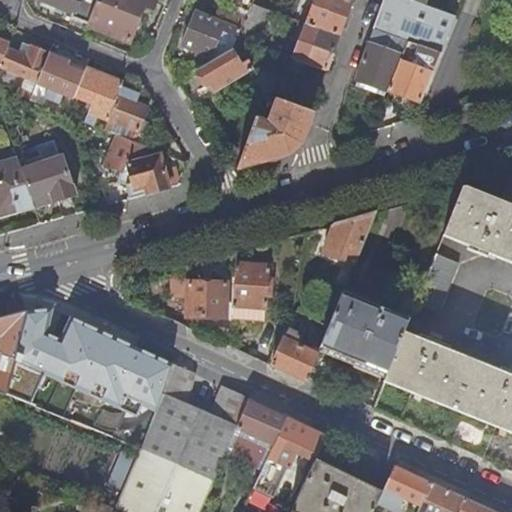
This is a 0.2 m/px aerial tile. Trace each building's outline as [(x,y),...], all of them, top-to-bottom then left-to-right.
[(41,0),(58,7),(74,13),(73,18),(89,24),(97,0),(41,0)] [(97,0),(89,24),(88,26),(130,43),(144,6),(152,10),(156,0),(97,0)] [(238,0),(235,10),(223,5),(217,20),(243,30),(253,4),(254,0),(238,0)] [(320,0),(312,0),(312,1),(315,2),(307,24),(314,27),(339,37),(352,0),(350,0),(329,0),(328,3),(320,0)] [(441,53),(456,17),(424,5),(411,0),(385,0),(375,29),(405,40),(413,43),(420,46),(441,53)] [(256,44),(269,10),(253,4),(243,30),(239,38),(254,44),(256,44)] [(74,13),(58,7),(56,13),(72,20),(73,18),(74,13)] [(217,20),(196,12),(182,47),(212,58),(215,56),(218,61),(234,51),(238,43),(239,38),(243,30),(217,20)] [(327,72),(339,37),(314,27),(307,46),(302,48),(299,55),(305,57),(303,63),(304,63),(327,72)] [(385,90),(387,90),(405,40),(375,29),(357,80),(359,81),(385,90)] [(10,43),(0,38),(0,66),(8,48),(10,43)] [(242,65),(247,62),(254,44),(239,38),(238,43),(234,51),(242,65)] [(387,90),(422,102),(441,53),(420,46),(413,64),(406,62),(413,43),(405,40),(387,90)] [(25,55),(29,45),(23,43),(19,53),(25,55)] [(413,64),(420,46),(413,43),(406,62),(413,64)] [(38,81),(49,53),(29,45),(25,55),(19,53),(8,48),(0,66),(31,78),(26,91),(33,93),(34,90),(37,83),(38,81)] [(253,71),(247,62),(242,65),(234,51),(218,61),(199,72),(198,72),(207,87),(210,85),(215,94),(253,71)] [(85,72),(72,67),(69,66),(70,62),(49,53),(38,81),(37,83),(49,88),(45,97),(55,101),(58,92),(74,99),(76,96),(85,72)] [(296,86),(304,63),(303,63),(297,60),(281,54),(272,78),(296,86)] [(123,84),(86,68),(85,72),(76,96),(93,103),(85,122),(94,126),(99,116),(108,120),(121,88),(123,84)] [(385,90),(359,81),(357,86),(383,95),(385,90)] [(277,100),(296,107),(301,94),(282,87),(277,100)] [(33,93),(26,91),(21,88),(19,95),(30,100),(33,93)] [(137,95),(121,88),(108,120),(105,130),(110,132),(114,122),(138,132),(148,108),(134,103),(137,95)] [(39,92),(34,90),(33,93),(30,100),(35,102),(39,92)] [(312,113),(296,107),(277,100),(272,98),(270,103),(274,105),(268,122),(257,119),(239,169),(290,155),(300,145),(312,113)] [(148,123),(140,144),(146,147),(160,153),(164,154),(168,141),(157,125),(148,123)] [(160,153),(146,147),(140,144),(117,135),(107,166),(131,174),(136,191),(145,188),(147,195),(170,189),(160,153)] [(0,218),(35,209),(23,171),(19,158),(0,163),(0,218)] [(63,158),(23,171),(35,209),(75,197),(63,158)] [(511,207),(465,188),(462,189),(443,237),(487,254),(511,264),(511,207)] [(436,234),(443,237),(462,189),(453,192),(436,234)] [(324,253),(345,261),(354,264),(375,213),(334,225),(324,253)] [(459,264),(436,255),(416,304),(439,313),(459,264)] [(354,264),(345,261),(342,269),(351,273),(354,264)] [(273,296),(273,291),(268,290),(269,278),(270,266),(236,263),(232,319),(265,321),(268,296),(273,296)] [(171,299),(173,299),(187,299),(187,308),(186,318),(228,320),(229,283),(188,282),(189,266),(171,270),(171,299)] [(320,347),(323,348),(384,374),(387,376),(404,334),(409,321),(342,293),(320,347)] [(170,320),(186,328),(186,318),(187,308),(187,299),(173,299),(171,299),(161,298),(160,316),(170,316),(170,320)] [(0,391),(4,393),(26,311),(0,318),(0,391)] [(320,348),(315,346),(313,351),(305,347),(306,343),(301,340),(302,337),(288,331),(271,367),(306,383),(320,348)] [(427,343),(404,334),(387,376),(384,382),(511,432),(511,367),(511,368),(508,375),(440,348),(442,341),(429,336),(427,343)] [(384,374),(323,348),(321,353),(383,378),(384,374)] [(183,404),(191,373),(171,363),(154,411),(142,448),(115,507),(120,509),(126,511),(199,511),(230,440),(235,428),(248,399),(221,386),(208,415),(183,404)] [(258,439),(274,447),(287,417),(248,399),(235,428),(258,439)] [(298,453),(314,460),(326,435),(287,417),(274,447),(269,456),(264,468),(255,487),(261,489),(265,485),(275,489),(286,464),(292,467),(298,453)] [(258,439),(235,428),(230,440),(199,511),(243,511),(255,487),(264,468),(249,462),(254,450),(269,456),(274,447),(258,439)] [(249,462),(264,468),(269,456),(254,450),(249,462)] [(383,493),(314,460),(299,491),(289,511),(294,511),(373,511),(377,505),(383,493)] [(397,511),(404,498),(420,506),(432,484),(396,467),(383,493),(377,505),(390,511),(397,511)] [(493,511),(458,496),(432,484),(420,506),(417,511),(493,511)] [(397,511),(390,511),(377,505),(373,511),(417,511),(420,506),(404,498),(397,511)] [(261,501),(255,511),(281,511),(282,511),(261,501)]
